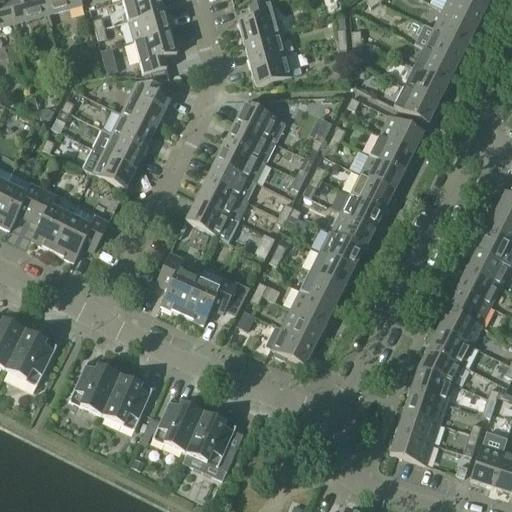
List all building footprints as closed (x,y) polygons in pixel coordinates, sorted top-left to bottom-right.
[(8,0),(6,1),(13,28),(47,19),(41,0),(8,0)] [(41,0),(47,19),(81,9),(80,5),(78,0),(41,0)] [(139,0),(122,5),(127,26),(164,16),(159,0),(139,0)] [(260,0),(261,2),(252,5),(253,9),(267,5),(266,0),(260,0)] [(378,6),(373,0),(371,0),(364,5),(369,12),(378,6)] [(461,0),(448,0),(442,14),(475,31),(485,12),(461,0)] [(461,0),(485,12),(490,0),(461,0)] [(0,31),(13,28),(6,1),(0,2),(0,31)] [(237,26),(243,48),(280,38),(270,5),(247,11),(250,23),(237,26)] [(442,14),(432,33),(466,50),(475,31),(442,14)] [(127,26),(133,47),(170,37),(164,16),(127,26)] [(343,20),(334,23),(336,45),(345,44),(343,20)] [(92,25),(94,35),(103,32),(100,22),(92,25)] [(413,48),(422,53),(456,70),(466,50),(432,33),(422,28),(413,48)] [(103,32),(94,35),(97,45),(106,43),(103,32)] [(350,36),(351,47),(360,46),(359,36),(350,36)] [(170,37),(133,47),(142,80),(144,79),(145,83),(169,85),(162,62),(176,58),(170,37)] [(243,48),(249,69),(285,59),(280,38),(243,48)] [(345,44),(336,45),(337,55),(346,54),(345,44)] [(360,46),(351,47),(352,57),(361,56),(360,46)] [(110,53),(101,56),(103,63),(112,60),(110,53)] [(422,53),(413,72),(446,89),(456,70),(422,53)] [(285,59),(249,69),(255,91),(299,79),(293,57),(285,59)] [(353,72),(354,82),(363,82),(362,71),(353,72)] [(413,72),(403,91),(437,108),(446,89),(413,72)] [(346,87),(346,77),(338,78),(338,88),(346,87)] [(136,87),(120,119),(153,136),(164,114),(162,109),(158,106),(166,90),(136,87)] [(437,108),(403,91),(393,111),(427,128),(437,108)] [(33,102),(25,104),(28,116),(37,114),(33,102)] [(350,102),(346,112),(354,116),(359,106),(350,102)] [(65,105),(60,114),(69,118),(73,109),(65,105)] [(243,108),(233,128),(274,148),(284,128),(243,108)] [(69,118),(60,114),(56,123),(64,127),(69,118)] [(47,115),(38,118),(41,128),(46,130),(52,118),(47,115)] [(101,134),(144,155),(153,136),(120,119),(111,115),(101,134)] [(388,120),(378,140),(412,157),(422,137),(388,120)] [(233,128),(224,147),(265,168),(274,148),(233,128)] [(336,132),(331,141),(339,145),(344,136),(336,132)] [(91,153),(134,175),(144,155),(101,134),(91,153)] [(378,140),(368,160),(402,177),(412,157),(378,140)] [(339,145),(331,141),(326,150),(334,154),(339,145)] [(313,143),(309,152),(317,156),(322,147),(313,143)] [(54,148),(46,144),(41,153),(49,157),(54,148)] [(224,147),(214,166),(255,187),(265,168),(224,147)] [(124,195),(134,175),(91,153),(81,173),(124,195)] [(357,154),(347,173),(359,179),(392,196),(402,177),(368,160),(357,154)] [(214,166),(204,186),(238,203),(245,206),(255,187),(214,166)] [(316,171),(311,180),(320,184),(324,175),(316,171)] [(298,172),(294,182),(302,186),(307,176),(298,172)] [(0,199),(10,179),(0,173),(0,199)] [(20,212),(31,218),(43,195),(10,179),(0,199),(0,231),(8,235),(20,212)] [(359,179),(349,198),(383,215),(392,196),(359,179)] [(320,184),(311,180),(307,189),(315,193),(320,184)] [(302,186),(294,182),(289,191),(297,195),(302,186)] [(204,186),(195,205),(229,222),(238,203),(204,186)] [(39,230),(30,246),(51,257),(71,218),(52,208),(55,201),(43,195),(31,218),(42,223),(39,230)] [(511,200),(504,197),(494,217),(511,226),(511,200)] [(349,198),(339,218),(373,235),(383,215),(349,198)] [(229,222),(195,205),(185,225),(226,246),(236,226),(229,222)] [(284,208),(279,217),(287,221),(292,212),(284,208)] [(71,218),(51,257),(73,268),(84,244),(96,250),(108,228),(75,211),(71,218)] [(292,212),(287,221),(295,226),(300,216),(292,212)] [(274,227),(282,231),(287,221),(279,217),(274,227)] [(511,226),(494,217),(484,236),(511,250),(511,226)] [(339,218),(330,237),(329,237),(362,254),(363,255),(373,235),(339,218)] [(287,221),(282,231),(290,235),(295,226),(287,221)] [(329,236),(318,256),(352,273),(362,254),(329,237),(330,237),(329,236)] [(511,250),(484,236),(475,256),(508,273),(511,265),(511,250)] [(277,248),(273,257),(281,261),(285,252),(277,248)] [(260,250),(255,260),(263,264),(268,255),(260,250)] [(318,256),(309,276),(342,293),(352,273),(318,256)] [(475,256),(465,275),(499,292),(508,273),(475,256)] [(281,261),(273,257),(268,267),(276,271),(281,261)] [(159,310),(181,320),(201,276),(181,267),(182,264),(168,258),(158,281),(170,287),(159,310)] [(201,276),(181,320),(203,330),(213,306),(225,312),(236,288),(202,273),(201,276)] [(465,275),(455,294),(489,311),(499,292),(465,275)] [(309,276),(299,295),(333,312),(342,293),(309,276)] [(258,287),(253,296),(261,300),(266,291),(258,287)] [(445,314),(446,315),(447,314),(479,331),(479,330),(489,311),(455,294),(445,314)] [(299,295),(289,314),(323,331),(333,312),(299,295)] [(261,300),(253,296),(248,305),(257,309),(261,300)] [(289,314),(280,333),(313,350),(323,331),(289,314)] [(446,315),(437,334),(471,351),(481,331),(479,330),(479,331),(447,314),(446,315)] [(244,316),(236,330),(247,335),(254,321),(244,316)] [(0,372),(4,374),(24,334),(0,322),(0,372)] [(280,333),(274,331),(264,351),(273,355),(272,358),(273,360),(280,364),(283,363),(284,361),(303,371),(313,350),(280,333)] [(24,334),(4,374),(36,390),(56,350),(24,334)] [(437,334),(427,353),(461,370),(468,374),(478,355),(471,351),(437,334)] [(427,353),(417,374),(452,388),(461,370),(427,353)] [(68,406),(101,420),(119,380),(86,365),(68,406)] [(511,380),(511,371),(508,370),(503,379),(511,383),(511,380)] [(417,374),(409,396),(445,408),(452,388),(417,374)] [(119,380),(101,420),(133,435),(151,394),(119,380)] [(490,393),(486,403),(495,406),(498,396),(490,393)] [(409,396),(403,416),(439,428),(445,408),(409,396)] [(150,422),(138,448),(147,452),(151,443),(184,458),(202,417),(170,402),(159,426),(150,422)] [(486,403),(481,419),(490,422),(495,406),(486,403)] [(403,416),(396,437),(432,448),(439,428),(403,416)] [(235,431),(202,417),(184,458),(226,476),(242,439),(233,435),(235,431)] [(472,428),(468,438),(477,441),(480,431),(472,428)] [(432,448),(396,437),(389,458),(425,470),(432,448)] [(468,438),(461,459),(470,462),(474,451),(477,441),(468,438)] [(469,485),(490,492),(502,456),(481,449),(469,485)] [(490,492),(511,499),(511,494),(511,459),(502,456),(490,492)] [(133,463),(130,471),(139,475),(143,467),(133,463)] [(458,470),(454,480),(463,482),(466,472),(458,470)]
